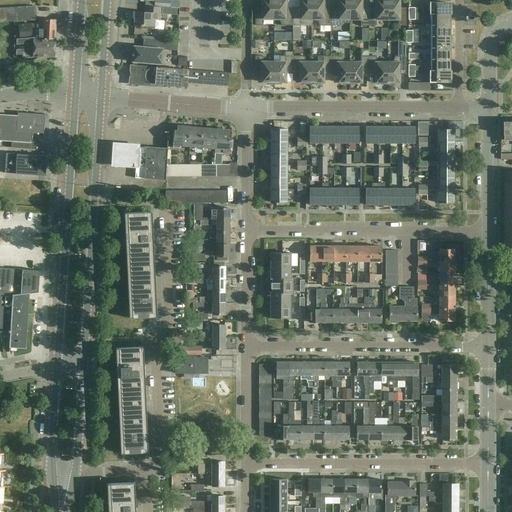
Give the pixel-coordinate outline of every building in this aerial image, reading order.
[(263,19),(274,19),(273,0),(262,0),(262,10),(255,10),(255,25),(263,26),(263,19)] [(293,26),(293,7),(286,7),(285,0),(273,0),(274,19),(279,19),(281,26),(293,26)] [(307,19),(312,19),(311,0),(300,0),(300,8),(293,7),(293,26),(304,26),(307,19)] [(331,26),(331,10),(324,10),(323,0),(311,0),(312,19),(317,19),(319,26),(331,26)] [(344,19),(350,19),(349,0),(337,0),(338,10),(331,10),(331,26),(342,26),(344,19)] [(369,26),(369,10),(362,10),(361,0),(349,0),(350,19),(361,19),(361,26),(369,26)] [(376,19),(388,19),(387,0),(375,0),(376,10),(369,10),(369,26),(376,26),(376,19)] [(387,0),(388,19),(399,20),(399,26),(406,26),(406,8),(399,8),(399,0),(387,0)] [(423,14),(431,14),(450,14),(451,14),(451,3),(443,3),(443,2),(430,2),(429,9),(423,9),(423,14)] [(35,6),(0,8),(0,22),(35,20),(35,6)] [(149,13),(135,12),(134,26),(154,27),(155,20),(161,20),(162,7),(145,6),(145,7),(149,7),(149,13)] [(431,24),(431,25),(450,25),(450,14),(431,14),(431,20),(426,20),(426,24),(431,24)] [(57,20),(39,20),(39,24),(37,24),(32,24),(18,24),(19,31),(34,30),(39,30),(56,31),(57,20)] [(431,25),(431,37),(450,37),(450,25),(431,25)] [(306,35),(305,26),(296,27),(297,36),(306,35)] [(38,39),(56,40),(56,31),(39,30),(34,30),(19,31),(19,37),(33,36),(32,34),(34,34),(34,38),(36,38),(36,39),(37,39),(38,39)] [(421,36),(413,36),(413,37),(406,37),(406,47),(421,47),(421,36)] [(450,48),(450,37),(431,37),(431,48),(450,48)] [(33,48),(55,48),(56,40),(38,39),(37,39),(36,39),(36,38),(34,38),(17,39),(16,45),(33,44),(33,48)] [(133,46),(131,63),(132,63),(132,62),(161,64),(162,50),(177,51),(178,42),(143,39),(143,40),(148,40),(148,48),(134,47),(134,46),(133,46)] [(33,57),(55,57),(55,48),(33,48),(16,49),(6,50),(6,56),(22,55),(23,58),(33,57)] [(450,60),(450,48),(431,48),(431,60),(450,60)] [(393,63),(387,63),(387,84),(394,84),(394,83),(399,83),(399,72),(406,72),(406,51),(400,51),(400,56),(395,56),(393,63)] [(267,84),(274,84),(274,62),(263,62),(263,56),(255,56),(255,71),(262,71),(262,82),(267,82),(267,84)] [(285,62),(274,62),(274,84),(281,84),(281,82),(286,82),(286,71),(293,71),(293,56),(285,56),(285,62)] [(305,84),(312,84),(312,62),(307,62),(304,56),(293,56),(293,71),(300,71),(300,82),(305,82),(305,84)] [(312,62),(312,84),(319,84),(319,82),(323,82),(324,71),(331,71),(331,56),(323,56),(317,56),(317,62),(312,62)] [(331,56),(331,71),(338,71),(338,83),(343,83),(342,84),(349,84),(350,62),(344,62),(342,56),(338,56),(331,56)] [(361,63),(350,62),(349,84),(356,84),(357,83),(361,83),(361,74),(368,74),(369,56),(361,56),(361,63)] [(369,56),(368,74),(369,74),(369,72),(376,72),(376,83),(380,83),(380,84),(387,84),(387,63),(376,63),(376,56),(369,56)] [(186,67),(186,58),(178,58),(178,67),(186,67)] [(449,71),(450,71),(450,60),(431,60),(431,65),(425,65),(425,70),(429,70),(431,71),(430,71),(449,71)] [(188,83),(228,86),(229,73),(131,65),(130,81),(132,84),(161,86),(161,85),(187,87),(188,83)] [(450,71),(449,71),(430,71),(431,71),(429,70),(429,83),(443,83),(443,82),(451,82),(451,71),(450,71)] [(0,140),(32,143),(33,133),(44,134),(45,115),(17,113),(17,116),(0,114),(0,140)] [(190,146),(192,128),(177,126),(177,131),(174,131),(173,148),(180,148),(181,146),(190,146)] [(322,143),(323,127),(310,127),(310,142),(322,143)] [(322,143),(334,143),(334,127),(323,127),(322,143)] [(334,143),(346,143),(346,127),(334,127),(334,143)] [(359,145),(358,145),(358,143),(359,127),(346,127),(346,143),(353,143),(353,146),(353,162),(359,162),(359,145)] [(366,143),(379,143),(379,127),(366,127),(366,143)] [(379,143),(391,143),(391,127),(379,127),(379,143)] [(391,143),(402,143),(402,127),(391,127),(391,143)] [(415,127),(402,127),(402,143),(415,143),(415,127)] [(204,129),(192,128),(190,146),(203,147),(204,129)] [(419,138),(419,142),(427,142),(427,138),(425,138),(425,128),(420,128),(420,138),(419,138)] [(203,147),(215,149),(217,130),(204,129),(203,147)] [(217,130),(215,149),(231,150),(232,140),(229,140),(230,131),(217,130)] [(272,142),(287,142),(287,130),(272,130),(272,142)] [(438,140),(438,142),(453,142),(453,130),(438,130),(438,136),(433,136),(433,140),(438,140)] [(272,154),(287,154),(287,142),(272,142),(272,154)] [(438,142),(438,154),(453,154),(453,142),(438,142)] [(6,153),(5,173),(46,176),(47,156),(6,153)] [(272,166),(287,166),(287,154),(272,154),(272,166)] [(438,166),(453,166),(453,154),(438,154),(438,166)] [(176,177),(176,165),(168,165),(167,177),(176,177)] [(202,165),(192,165),(192,177),(202,177),(202,165)] [(202,165),(202,177),(211,177),(211,165),(202,165)] [(287,178),(287,166),(272,166),(272,178),(287,178)] [(438,166),(438,178),(453,178),(453,166),(438,166)] [(394,183),(403,183),(404,175),(395,174),(394,183)] [(287,178),(272,178),(271,190),(287,190),(287,178)] [(438,190),(453,190),(453,178),(438,178),(438,190)] [(322,189),(322,204),(334,204),(334,189),(327,189),(327,182),(322,182),(322,189)] [(322,189),(310,189),(310,204),(322,204),(322,189)] [(346,189),(334,189),(334,204),(346,204),(346,189)] [(346,189),(346,204),(358,204),(358,189),(346,189)] [(366,204),(378,205),(379,189),(366,189),(366,204)] [(390,189),(379,189),(378,205),(390,205),(390,189)] [(390,189),(390,205),(402,205),(402,189),(390,189)] [(415,189),(402,189),(402,205),(415,205),(415,189)] [(287,190),(271,190),(271,202),(287,202),(287,196),(294,196),(294,190),(287,190)] [(453,190),(438,190),(438,202),(453,202),(453,190)] [(165,203),(175,203),(175,191),(166,191),(165,203)] [(212,221),(229,221),(229,208),(212,208),(212,216),(212,221)] [(155,279),(152,212),(124,213),(125,219),(127,280),(129,318),(135,318),(148,318),(157,317),(155,279)] [(229,233),(229,221),(212,221),(203,220),(201,220),(201,225),(212,225),(212,233),(217,233),(229,233)] [(229,244),(229,233),(217,233),(217,238),(212,238),(212,240),(197,240),(197,244),(205,244),(205,245),(229,244)] [(212,249),(212,257),(229,257),(229,244),(205,245),(205,249),(212,249)] [(440,256),(440,261),(455,262),(455,249),(440,249),(440,251),(437,251),(437,244),(431,244),(431,256),(437,256),(440,256)] [(322,261),(322,246),(310,246),(310,261),(317,261),(322,261)] [(328,261),(334,261),(334,246),(322,246),(322,261),(322,267),(328,267),(328,261)] [(346,246),(334,246),(334,261),(346,261),(346,246)] [(351,261),(358,262),(358,246),(346,246),(346,261),(346,268),(350,268),(351,261)] [(358,262),(370,262),(370,246),(358,246),(358,262)] [(382,246),(370,246),(370,262),(382,262),(382,246)] [(271,253),(271,266),(290,266),(290,253),(271,253)] [(455,274),(455,262),(440,261),(440,273),(455,274)] [(225,279),(225,274),(228,274),(228,266),(221,266),(221,263),(209,263),(213,266),(213,273),(208,273),(208,274),(201,274),(201,278),(194,278),(194,279),(225,279)] [(290,276),(290,266),(271,266),(271,276),(290,276)] [(0,297),(13,296),(13,295),(30,294),(38,292),(40,270),(0,267),(0,297)] [(418,277),(429,277),(429,268),(418,268),(418,277)] [(455,285),(455,274),(440,273),(440,285),(455,285)] [(271,283),(271,286),(292,286),(292,278),(290,278),(290,276),(271,276),(271,279),(273,279),(273,283),(271,283)] [(225,279),(194,279),(189,279),(189,283),(213,283),(213,291),(225,291),(225,279)] [(455,285),(440,285),(440,297),(455,297),(455,285)] [(292,294),(292,286),(271,286),(271,289),(273,289),(273,293),(271,293),(271,296),(290,296),(290,294),(292,294)] [(417,308),(417,299),(413,299),(413,288),(400,287),(400,299),(402,299),(405,302),(405,307),(390,307),(390,321),(391,321),(391,322),(392,323),(398,323),(399,322),(398,321),(418,321),(418,308),(417,308)] [(316,289),(316,309),(309,309),(309,323),(321,323),(321,289),(316,289)] [(333,323),(333,310),(327,309),(327,303),(326,303),(326,289),(321,289),(321,323),(333,323)] [(357,303),(357,323),(369,323),(369,297),(368,297),(368,289),(364,289),(364,303),(357,303)] [(225,303),(225,291),(213,291),(213,298),(187,298),(187,302),(193,302),(193,303),(225,303)] [(13,296),(0,297),(0,332),(4,353),(10,352),(18,351),(18,348),(26,349),(26,347),(29,300),(30,294),(13,295),(13,296)] [(345,298),(345,323),(357,323),(357,303),(349,303),(349,294),(345,294),(345,298)] [(271,296),(271,305),(290,306),(290,296),(271,296)] [(369,297),(369,323),(382,323),(382,310),(374,310),(374,302),(373,302),(373,297),(369,297)] [(455,309),(455,297),(440,297),(440,309),(455,309)] [(339,305),(339,310),(333,310),(333,323),(345,323),(345,298),(340,298),(340,305),(339,305)] [(193,307),(213,307),(213,315),(225,315),(225,303),(193,303),(193,307)] [(290,318),(290,306),(271,305),(271,318),(290,318)] [(455,322),(455,309),(440,309),(431,309),(421,309),(421,321),(430,321),(430,314),(439,314),(439,321),(455,322)] [(201,333),(201,337),(225,337),(225,325),(211,325),(211,333),(201,333)] [(225,350),(225,337),(201,337),(201,342),(206,342),(206,350),(225,350)] [(176,348),(176,354),(183,354),(183,356),(201,356),(201,346),(183,346),(183,348),(176,348)] [(148,453),(148,445),(143,347),(116,348),(116,363),(121,454),(148,453)] [(207,374),(207,358),(197,358),(197,357),(185,357),(185,358),(175,358),(174,374),(183,374),(183,378),(190,378),(198,378),(198,374),(207,374)] [(289,399),(289,362),(277,362),(277,379),(283,379),(283,399),(289,399)] [(294,376),(300,376),(301,376),(301,362),(289,362),(289,399),(293,399),(293,381),(294,381),(294,376)] [(313,387),(313,363),(301,362),(301,376),(300,376),(300,379),(306,379),(306,381),(307,381),(307,383),(308,383),(308,387),(313,387)] [(318,380),(318,376),(325,376),(325,363),(313,363),(313,387),(317,387),(317,380),(318,380)] [(325,363),(325,376),(331,376),(331,381),(332,381),(332,387),(337,387),(337,363),(325,363)] [(342,381),(342,376),(349,376),(349,363),(337,363),(337,387),(341,387),(341,381),(342,381)] [(369,394),(370,363),(357,363),(357,376),(364,376),(364,385),(364,400),(369,400),(369,394)] [(381,390),(381,376),(382,363),(370,363),(369,394),(373,394),(373,390),(381,390)] [(382,363),(381,376),(387,376),(387,381),(388,381),(388,387),(393,387),(394,363),(382,363)] [(405,381),(405,376),(406,363),(394,363),(393,387),(397,387),(397,381),(405,381)] [(406,363),(405,376),(412,376),(412,387),(419,387),(419,375),(418,375),(418,363),(406,363)] [(442,364),(442,371),(437,371),(437,373),(432,373),(432,365),(421,365),(421,377),(425,377),(457,377),(457,365),(442,364)] [(176,385),(173,377),(167,379),(169,387),(176,385)] [(425,383),(442,383),(442,390),(457,390),(457,377),(425,377),(425,383)] [(457,402),(457,390),(442,390),(442,396),(421,396),(421,402),(424,402),(457,402)] [(288,401),(274,401),(273,414),(280,414),(280,405),(288,405),(288,401)] [(301,440),(301,426),(300,426),(301,420),(294,420),(294,402),(289,402),(289,414),(289,439),(301,440)] [(364,408),(363,427),(357,427),(357,440),(369,440),(369,402),(359,402),(359,408),(364,408)] [(381,440),(381,427),(374,427),(375,402),(369,402),(369,440),(381,440)] [(405,440),(405,427),(398,427),(398,412),(402,412),(402,406),(398,406),(398,402),(393,402),(393,406),(393,440),(405,440)] [(457,415),(457,402),(424,402),(421,402),(421,407),(436,407),(436,415),(442,415),(457,415)] [(387,421),(387,427),(381,427),(381,440),(393,440),(393,406),(388,406),(388,421),(387,421)] [(307,410),(307,426),(301,426),(301,440),(313,440),(313,410),(307,410)] [(325,440),(325,427),(318,426),(318,410),(313,410),(313,440),(325,440)] [(331,427),(325,427),(325,440),(337,440),(337,414),(336,414),(336,410),(331,410),(331,427)] [(283,414),(283,426),(277,426),(277,439),(289,439),(289,414),(283,414)] [(341,414),(337,414),(337,440),(349,440),(349,427),(342,427),(342,420),(341,420),(341,414)] [(405,427),(405,440),(417,440),(418,414),(411,414),(411,427),(405,427)] [(457,427),(457,415),(442,415),(442,420),(436,420),(436,422),(430,422),(430,427),(457,427)] [(457,440),(457,427),(430,427),(430,431),(437,431),(437,432),(442,432),(442,440),(457,440)] [(212,469),(207,469),(206,469),(206,461),(207,461),(207,456),(186,456),(186,461),(192,461),(192,464),(198,464),(198,474),(200,474),(224,474),(224,462),(212,462),(212,469)] [(171,487),(179,488),(179,481),(175,481),(175,478),(180,478),(181,473),(171,473),(171,487)] [(224,486),(224,474),(200,474),(200,479),(207,479),(207,486),(212,486),(224,486)] [(270,479),(270,490),(286,490),(286,479),(270,479)] [(320,511),(320,479),(308,479),(308,493),(315,493),(315,497),(316,497),(316,508),(305,508),(304,511),(320,511)] [(332,497),(332,479),(320,479),(320,511),(324,511),(325,497),(332,497)] [(344,510),(344,479),(332,479),(332,497),(340,497),(340,510),(344,510)] [(356,498),(356,479),(344,479),(344,510),(349,510),(349,498),(356,498)] [(368,506),(368,479),(356,479),(356,498),(361,498),(361,511),(368,511),(368,506)] [(382,489),(381,489),(381,480),(368,479),(368,506),(375,506),(375,499),(382,499),(382,500),(382,489)] [(404,481),(404,482),(404,496),(416,496),(416,480),(415,480),(415,481),(404,481)] [(385,511),(401,511),(402,510),(397,510),(397,496),(404,496),(404,482),(388,482),(388,495),(385,495),(385,511)] [(135,511),(134,483),(107,484),(108,511),(135,511)] [(443,484),(443,490),(439,490),(439,492),(428,492),(428,484),(420,484),(420,496),(429,497),(458,497),(458,484),(443,484)] [(270,490),(270,501),(286,501),(286,490),(270,490)] [(193,508),(224,509),(225,496),(212,496),(212,501),(191,501),(191,508),(193,508)] [(443,503),(443,509),(458,509),(458,497),(429,497),(429,501),(433,501),(435,503),(443,503)] [(270,501),(269,511),(286,511),(286,501),(270,501)]
